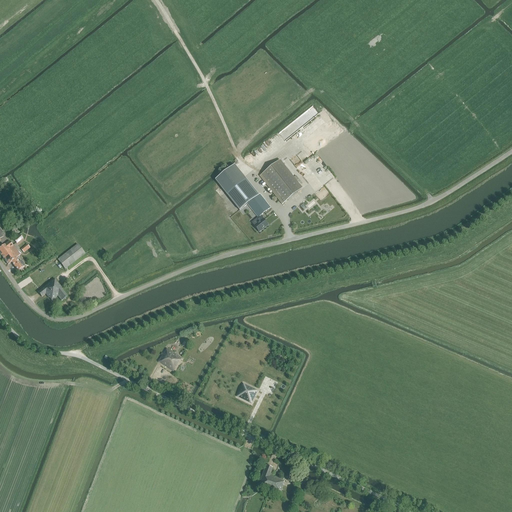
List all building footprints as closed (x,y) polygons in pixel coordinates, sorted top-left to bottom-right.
[(252,156),(261,163),(268,156),(259,148),(252,156)] [(274,194),(282,205),(302,189),(279,161),(261,176),(275,193),(274,194)] [(216,181),(227,195),(244,181),(233,167),(216,181)] [(264,201),(262,203),(244,181),(227,195),(240,211),(248,205),(258,218),(261,216),(270,209),(264,201)] [(320,206),(317,208),(319,211),(320,211),(323,215),(333,207),(331,204),(329,206),(326,203),(321,207),(320,206)] [(261,221),(255,226),(259,233),(269,225),(264,219),(261,216),(258,218),(261,221)] [(17,244),(23,239),(20,235),(13,240),(17,244)] [(11,263),(18,271),(23,268),(23,267),(24,266),(24,265),(21,261),(20,261),(18,262),(16,259),(17,259),(16,258),(20,255),(10,242),(0,248),(0,254),(8,265),(11,263)] [(27,245),(21,250),(24,253),(30,249),(27,245)] [(58,260),(63,267),(65,270),(85,254),(78,245),(58,260)] [(68,296),(54,280),(44,288),(37,293),(41,298),(45,295),(48,299),(49,298),(51,301),(57,297),(61,302),(68,296)] [(174,372),(182,359),(167,349),(159,362),(174,372)] [(258,391),(243,384),(237,397),(251,404),(258,391)] [(259,487),(269,491),(274,477),(271,476),(274,468),(267,466),(259,487)] [(285,481),(274,477),(269,491),(280,495),(284,485),(283,485),(285,481)]
